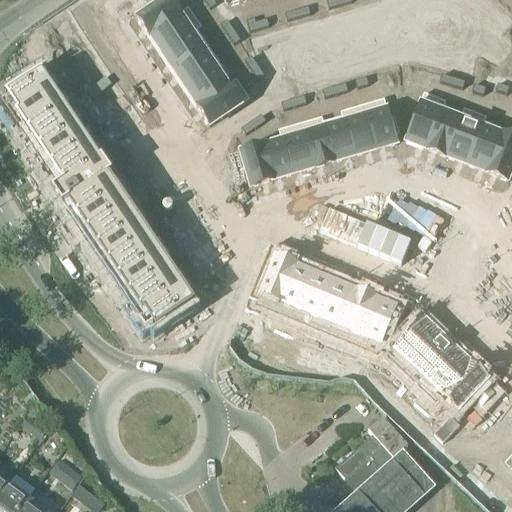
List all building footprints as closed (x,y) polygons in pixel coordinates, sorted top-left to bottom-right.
[(167,0),(135,22),(147,41),(180,19),(167,0)] [(209,0),(207,0),(202,3),(209,13),(216,9),(209,0)] [(246,0),(222,0),(226,11),(248,4),(246,0)] [(348,0),(345,0),(337,2),(339,10),(351,7),(348,0)] [(337,2),(326,6),(328,13),(339,10),(337,2)] [(307,11),(296,15),(298,22),(310,19),(307,11)] [(296,15),(285,18),(287,26),(298,22),(296,15)] [(180,19),(147,41),(148,41),(150,40),(161,57),(192,37),(180,19)] [(253,23),(245,26),(248,37),(256,35),(253,23)] [(266,24),(254,27),(257,35),(268,31),(266,24)] [(227,25),(220,30),(227,39),(233,35),(227,25)] [(233,35),(227,39),(233,49),(240,45),(233,35)] [(192,37),(161,57),(173,75),(204,55),(192,37)] [(204,55),(173,75),(186,93),(216,73),(204,55)] [(251,61),(244,65),(251,75),(257,71),(251,61)] [(257,71),(251,75),(257,85),(264,81),(257,71)] [(216,73),(186,93),(197,110),(195,111),(196,112),(228,91),(216,73)] [(8,104),(0,110),(56,193),(51,197),(61,213),(144,336),(152,331),(154,334),(191,309),(106,182),(111,180),(100,164),(98,165),(40,79),(7,101),(8,104)] [(441,79),(439,86),(450,90),(452,82),(441,79)] [(365,82),(354,85),(356,93),(368,89),(365,82)] [(452,82),(450,90),(461,93),(464,86),(452,82)] [(497,87),(495,95),(506,99),(508,91),(497,87)] [(345,88),(333,91),(335,99),(347,96),(345,88)] [(473,88),(471,96),(482,100),(485,92),(473,88)] [(228,91),(196,112),(208,131),(241,109),(228,91)] [(333,91),(322,95),(324,102),(335,99),(333,91)] [(303,100),(292,103),(294,111),(305,108),(303,100)] [(292,103),(280,107),(283,115),(294,111),(292,103)] [(419,107),(405,146),(426,154),(441,115),(419,107)] [(386,113),(364,119),(374,155),(396,148),(386,113)] [(441,115),(426,154),(446,162),(461,123),(441,115)] [(260,119),(250,126),(255,132),(265,126),(260,119)] [(364,119),(343,125),(354,161),(374,155),(364,119)] [(461,123),(446,162),(466,169),(481,131),(461,123)] [(343,125),(323,132),(333,167),(354,161),(343,125)] [(250,126),(241,132),(245,139),(255,132),(250,126)] [(481,131),(466,169),(486,177),(501,138),(481,131)] [(323,132),(302,138),(312,173),(333,167),(323,132)] [(302,138),(281,144),(292,179),(312,173),(302,138)] [(511,142),(501,138),(486,177),(507,185),(511,172),(511,142)] [(281,144),(260,150),(271,185),(292,179),(281,144)] [(260,150),(239,156),(242,167),(246,181),(249,192),(271,185),(260,150)] [(265,285),(258,300),(279,309),(295,271),(274,262),(270,272),(265,285)] [(295,271),(279,309),(299,317),(315,279),(295,271)] [(315,279),(299,317),(319,326),(335,287),(315,279)] [(335,287),(319,326),(339,334),(355,295),(335,287)] [(355,295),(339,334),(359,342),(375,304),(355,295)] [(375,304),(359,342),(380,351),(396,312),(375,304)] [(421,324),(393,354),(409,370),(438,339),(421,324)] [(255,337),(252,344),(263,349),(266,341),(255,337)] [(438,339),(409,370),(425,384),(453,354),(438,339)] [(266,341),(263,349),(274,353),(277,346),(266,341)] [(295,353),(292,361),(302,365),(306,358),(295,353)] [(453,354),(425,384),(441,399),(469,369),(453,354)] [(306,358),(302,365),(314,370),(317,362),(306,358)] [(469,369),(441,399),(457,415),(472,399),(482,409),(494,396),(484,386),(486,385),(469,369)] [(335,370),(334,377),(345,380),(347,372),(335,370)] [(347,372),(345,380),(357,382),(358,374),(347,372)] [(377,386),(371,391),(379,400),(385,395),(377,386)] [(392,402),(386,408),(395,416),(400,410),(392,402)] [(400,410),(395,416),(403,424),(409,418),(400,410)] [(335,472),(334,473),(344,483),(354,494),(376,475),(386,466),(391,461),(392,462),(401,455),(407,449),(382,421),(375,427),(367,434),(380,449),(376,453),(367,443),(365,445),(335,472)] [(34,426),(28,436),(37,443),(44,433),(34,426)] [(425,433),(419,439),(428,448),(434,442),(425,433)] [(325,511),(403,511),(434,486),(404,452),(392,463),(391,462),(376,475),(348,500),(344,496),(325,511)] [(70,473),(60,487),(72,496),(82,482),(70,473)] [(0,511),(19,511),(26,503),(7,489),(1,496),(0,498),(0,511)] [(489,493),(483,499),(492,508),(498,502),(489,493)] [(97,511),(99,511),(84,501),(77,511),(97,511)] [(498,502),(492,508),(496,511),(505,511),(507,510),(498,502)] [(38,511),(26,503),(19,511),(38,511)]
